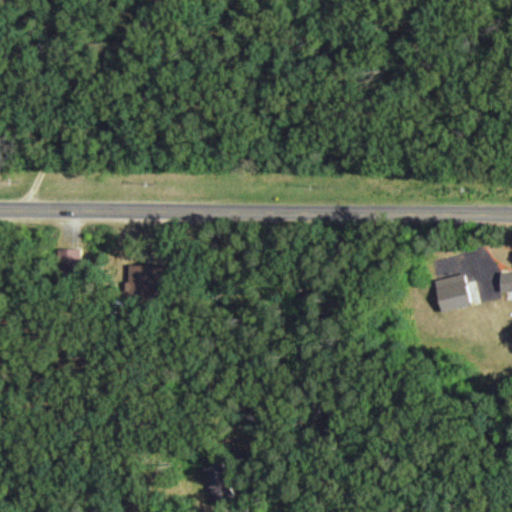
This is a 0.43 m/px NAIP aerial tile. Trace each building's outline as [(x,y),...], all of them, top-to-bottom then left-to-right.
[(88,246),(74,246),(74,274),(88,274),(88,246)] [(167,265),(155,264),(154,281),(166,282),(167,265)] [(473,271),(443,279),(452,311),(481,303),(473,271)] [(239,497),(231,462),(210,467),(218,501),(239,497)] [(64,511),(74,511),(75,503),(58,502),(58,511),(65,511),(64,511)]
